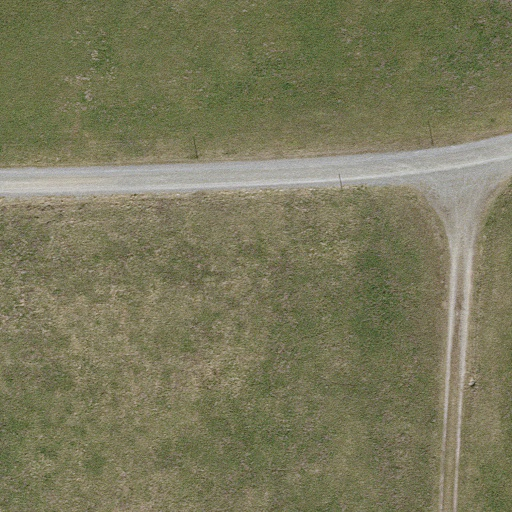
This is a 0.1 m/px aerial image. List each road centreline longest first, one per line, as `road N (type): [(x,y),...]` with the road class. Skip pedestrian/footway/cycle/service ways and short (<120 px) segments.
road 1 (track): [(0,184),(386,170),(511,152)]
road 2 (track): [(459,161),(464,247),(450,511)]
